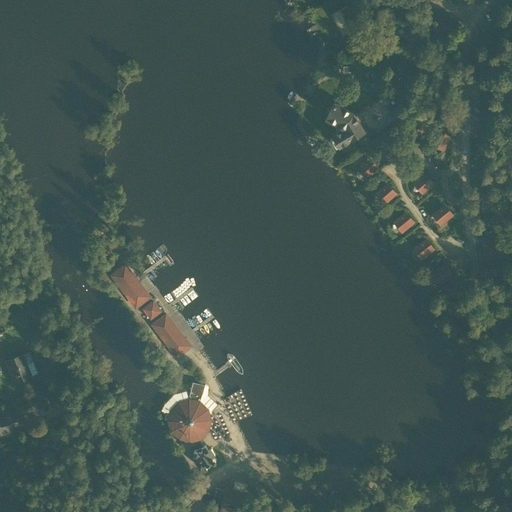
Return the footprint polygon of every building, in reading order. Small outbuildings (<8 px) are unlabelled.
[(340,10),(351,31),(357,28),(356,26),(367,20),(357,1),(340,10)] [(375,30),(382,41),(393,35),(386,24),(375,30)] [(364,130),(358,121),(354,114),(353,112),(334,102),(327,116),(337,122),(338,125),(338,126),(340,128),(344,129),(337,132),(334,134),(339,144),(364,130)] [(335,125),(338,125),(337,122),(327,116),(326,119),(335,125)] [(409,130),(419,135),(426,122),(416,117),(409,130)] [(99,129),(108,136),(112,132),(102,124),(99,129)] [(432,142),(442,147),(449,134),(439,129),(432,142)] [(336,146),(339,144),(334,134),(330,137),(336,146)] [(385,150),(392,158),(403,147),(396,140),(385,150)] [(359,167),(366,175),(377,165),(370,156),(359,167)] [(414,181),(422,190),(433,180),(426,172),(414,181)] [(376,192),(384,201),(395,191),(388,182),(376,192)] [(103,192),(104,204),(113,203),(112,191),(103,192)] [(433,213),(440,221),(452,212),(445,203),(433,213)] [(394,220),(401,229),(413,219),(406,211),(394,220)] [(99,230),(106,240),(111,236),(104,227),(99,230)] [(414,247),(421,256),(433,246),(426,238),(414,247)] [(487,257),(489,257),(485,243),(499,240),(499,238),(483,242),(487,257)] [(502,253),(499,240),(485,243),(489,257),(502,253)] [(433,271),(440,280),(452,271),(445,262),(433,271)] [(112,274),(136,306),(149,296),(125,264),(112,274)] [(451,302),(457,312),(470,303),(464,294),(451,302)] [(144,308),(151,317),(160,310),(153,301),(144,308)] [(152,324),(177,356),(190,346),(166,313),(152,324)] [(22,354),(26,364),(34,361),(30,351),(22,354)] [(7,360),(15,381),(31,375),(26,364),(22,354),(7,360)] [(38,372),(34,361),(26,364),(31,375),(38,372)] [(190,440),(200,438),(201,437),(208,430),(211,419),(208,409),(207,409),(200,401),(200,398),(201,399),(205,384),(193,381),(189,396),(190,396),(189,398),(179,401),(179,402),(171,409),(169,420),(171,430),(172,430),(179,438),(180,438),(190,440)] [(215,438),(228,435),(222,411),(210,414),(215,438)] [(0,416),(0,432),(1,432),(23,426),(21,419),(16,420),(14,413),(0,416)] [(213,464),(212,462),(213,462),(214,462),(215,462),(216,460),(215,459),(214,458),(213,458),(211,456),(215,454),(211,448),(208,450),(205,445),(201,447),(202,448),(197,451),(197,450),(195,450),(194,451),(193,453),(194,454),(196,455),(197,455),(203,464),(201,466),(203,469),(213,464)] [(224,511),(239,511),(244,492),(221,486),(219,495),(224,496),(221,506),(225,507),(224,511)]
